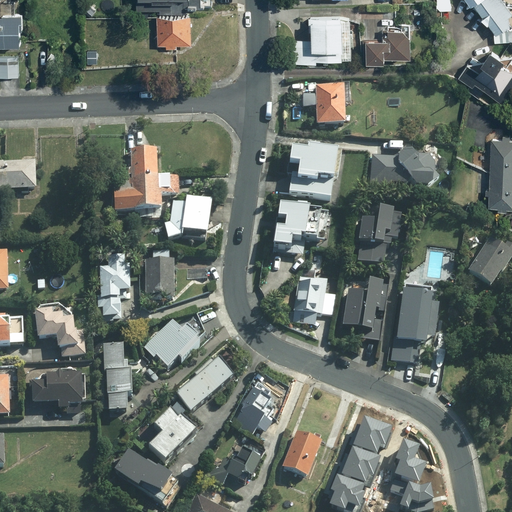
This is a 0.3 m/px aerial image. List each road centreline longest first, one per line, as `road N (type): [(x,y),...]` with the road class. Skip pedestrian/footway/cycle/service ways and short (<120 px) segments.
road 1 (residential): [(257,101),(235,270),(239,310),(260,338),(443,424),(469,511)]
road 2 (residential): [(0,108),(257,101)]
road 3 (unknown): [(257,65),(447,58),(460,33),(446,1)]
